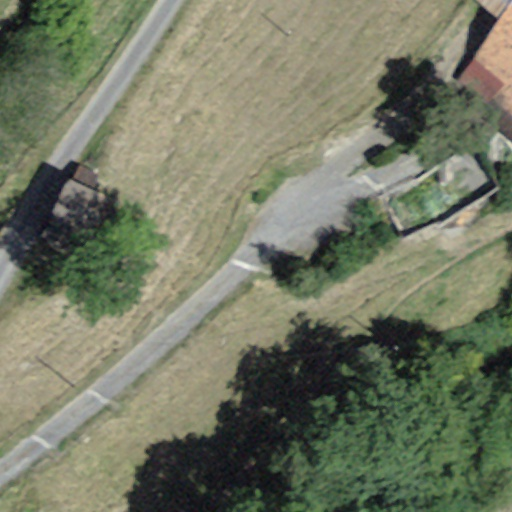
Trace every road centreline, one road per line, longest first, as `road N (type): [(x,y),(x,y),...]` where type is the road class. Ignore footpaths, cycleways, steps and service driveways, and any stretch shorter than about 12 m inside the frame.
road 1 (residential): [(0,481),(232,293),(295,236),(342,175),(434,101)]
road 2 (residential): [(177,0),(0,293)]
